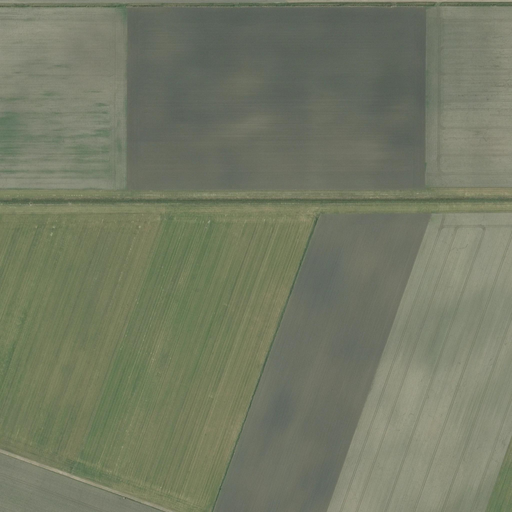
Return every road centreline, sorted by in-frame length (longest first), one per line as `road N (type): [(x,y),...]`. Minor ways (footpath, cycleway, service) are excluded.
road 1 (track): [(0,1),(372,0)]
road 2 (track): [(169,511),(0,451)]
